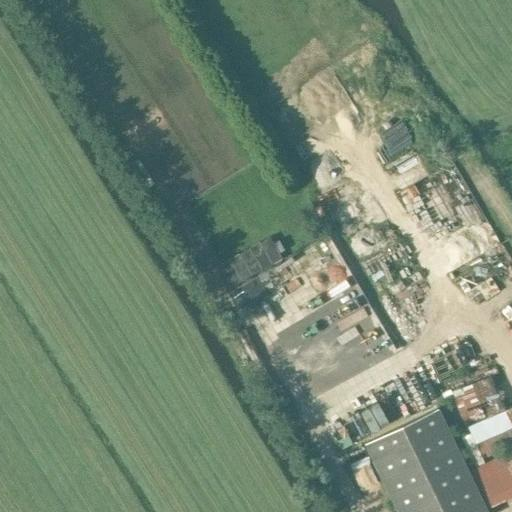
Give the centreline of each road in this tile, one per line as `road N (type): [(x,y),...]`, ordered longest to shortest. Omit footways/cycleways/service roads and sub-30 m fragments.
road 1 (track): [(357,511),(28,0)]
road 2 (track): [(511,146),(410,0)]
